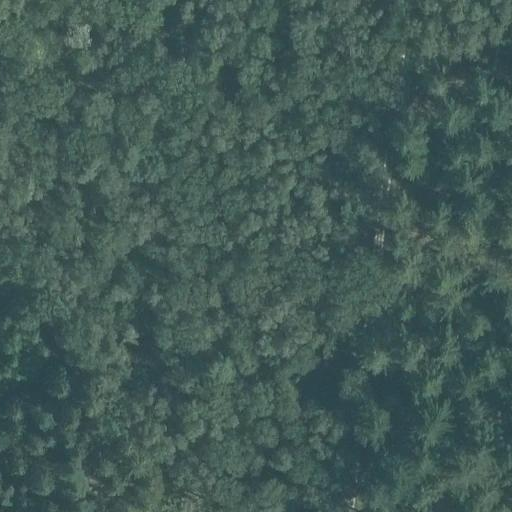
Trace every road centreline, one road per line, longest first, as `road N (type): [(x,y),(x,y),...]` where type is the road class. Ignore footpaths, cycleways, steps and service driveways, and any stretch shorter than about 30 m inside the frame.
road 1 (track): [(391,0),(352,511)]
road 2 (track): [(261,511),(149,434),(55,337),(0,260)]
